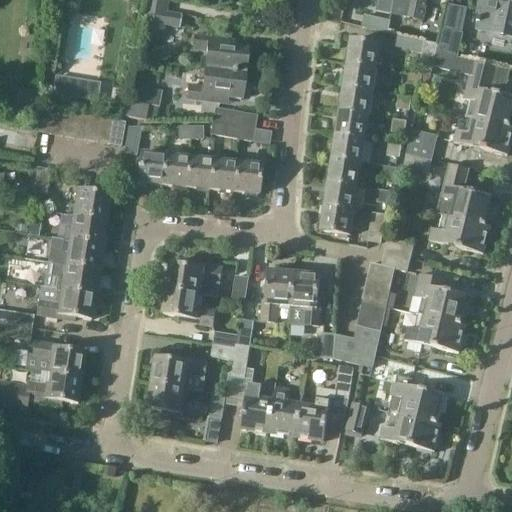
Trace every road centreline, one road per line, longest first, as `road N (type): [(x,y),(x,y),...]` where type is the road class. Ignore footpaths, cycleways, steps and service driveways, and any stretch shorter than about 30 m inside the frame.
road 1 (residential): [(111,454),(150,232),(279,235),(304,0)]
road 2 (residential): [(448,508),(111,454)]
road 3 (residential): [(464,503),(511,317)]
